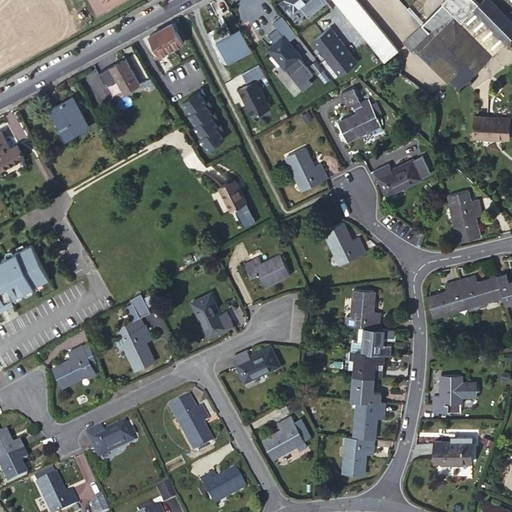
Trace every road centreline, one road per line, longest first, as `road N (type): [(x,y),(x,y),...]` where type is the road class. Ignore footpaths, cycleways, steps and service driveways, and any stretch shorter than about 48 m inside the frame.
road 1 (residential): [(384,506),(418,375),(418,267)]
road 2 (unclassified): [(213,176),(191,163),(176,140),(47,210),(67,231)]
road 3 (residential): [(22,391),(51,435),(198,365)]
road 4 (residential): [(183,0),(0,100)]
road 5 (residential): [(279,511),(198,365)]
